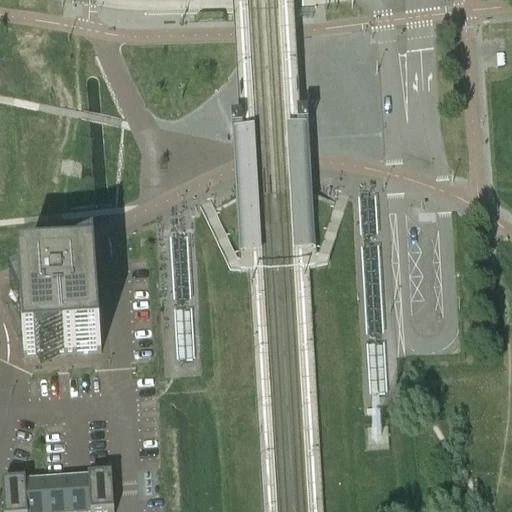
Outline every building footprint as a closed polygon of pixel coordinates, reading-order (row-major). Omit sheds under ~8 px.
[(265,196),(264,196),(265,220),(285,219),(284,195),(282,195),(280,195),(276,195),(265,196)] [(74,275),(18,278),(20,301),(24,360),(90,356),(101,355),(100,338),(96,273),(74,275)] [(88,483),(90,511),(113,511),(112,481),(88,483)] [(67,484),(69,511),(90,511),(88,483),(67,484)] [(69,511),(67,484),(46,485),(48,511),(69,511)] [(25,487),(27,511),(48,511),(46,485),(25,487)] [(27,511),(25,487),(2,488),(3,511),(27,511)]
